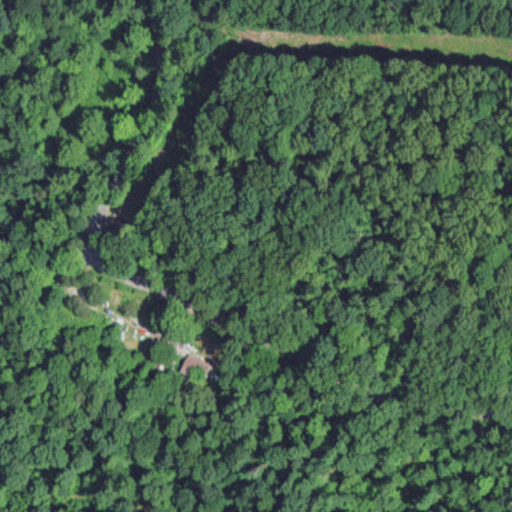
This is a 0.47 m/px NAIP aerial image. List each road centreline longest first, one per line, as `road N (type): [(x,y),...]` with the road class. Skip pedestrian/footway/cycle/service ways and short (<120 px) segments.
road 1 (residential): [(511,408),(102,270),(134,100),(130,0)]
road 2 (residential): [(424,379),(482,449),(502,511)]
